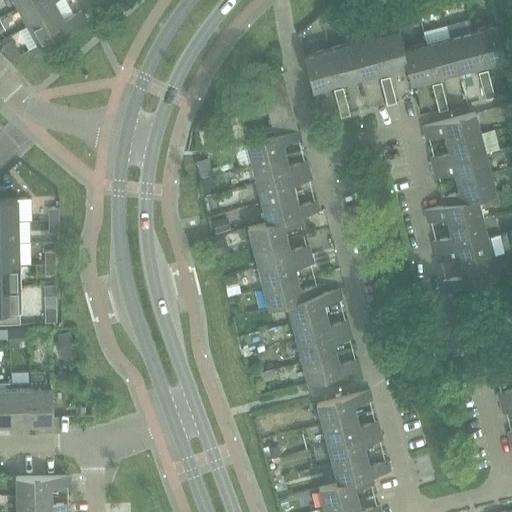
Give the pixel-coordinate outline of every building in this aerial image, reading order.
[(31,0),(18,7),(28,25),(59,9),(54,0),(31,0)] [(59,9),(28,25),(38,44),(86,18),(82,9),(65,18),(59,9)] [(495,24),(473,30),(482,64),(504,59),(495,24)] [(398,29),(374,36),(383,70),(406,64),(402,48),(398,29)] [(473,30),(449,36),(458,71),(482,64),(473,30)] [(374,36),(350,42),(359,76),(383,70),(374,36)] [(449,36),(426,42),(434,77),(458,71),(449,36)] [(350,42),(327,48),(336,82),(359,76),(350,42)] [(426,42),(402,48),(411,83),(434,77),(426,42)] [(336,82),(327,48),(304,54),(313,88),(336,82)] [(491,83),(487,70),(478,72),(482,85),(491,83)] [(260,78),(263,90),(286,83),(283,72),(260,78)] [(392,88),(389,75),(380,77),(383,91),(392,88)] [(444,95),(441,81),(432,84),(435,97),(444,95)] [(263,90),(265,101),(289,95),(286,83),(263,90)] [(494,96),(491,83),(482,85),(485,99),(494,96)] [(346,100),(343,87),(333,89),(337,103),(346,100)] [(396,102),(392,88),(383,91),(387,104),(396,102)] [(265,101),(268,113),(292,107),(289,95),(265,101)] [(448,108),(444,95),(435,97),(438,111),(448,108)] [(350,114),(346,100),(337,103),(340,116),(350,114)] [(268,113),(271,124),(295,118),(292,107),(268,113)] [(444,133),(447,142),(481,133),(476,111),(423,125),(426,137),(444,133)] [(271,124),(274,135),(298,129),(295,118),(271,124)] [(245,142),(251,163),(286,154),(283,143),(302,138),(299,129),(298,129),(274,135),(245,142)] [(431,157),(433,167),(486,153),(481,133),(447,142),(449,152),(431,157)] [(454,172),(457,182),(491,173),(486,153),(433,167),(436,177),(454,172)] [(251,163),(256,182),(309,169),(307,160),(288,165),(286,154),(251,163)] [(256,182),(261,202),(296,194),(293,183),(312,178),(309,169),(256,182)] [(441,196),(443,205),(477,196),(477,197),(496,192),(491,173),(457,182),(459,191),(441,196)] [(261,202),(266,222),(267,223),(301,214),(320,209),(316,196),(298,201),(296,194),(261,202)] [(446,217),(449,226),(483,218),(477,197),(477,196),(443,205),(425,209),(428,222),(446,217)] [(0,220),(17,220),(17,198),(0,198),(0,220)] [(49,219),(59,219),(59,207),(48,208),(49,219)] [(248,227),(253,247),(288,238),(285,228),(304,223),(301,214),(267,223),(266,222),(248,227)] [(433,241),(435,251),(488,237),(483,218),(449,226),(451,236),(433,241)] [(55,231),(60,231),(59,219),(49,219),(49,231),(55,231)] [(17,220),(0,220),(0,242),(18,242),(17,220)] [(456,256),(459,266),(493,257),(488,237),(435,251),(438,261),(456,256)] [(253,247),(258,266),(311,253),(309,244),(291,249),(288,238),(253,247)] [(0,263),(19,263),(18,242),(0,242),(0,263)] [(45,263),(55,262),(55,251),(45,251),(45,263)] [(258,266),(263,287),(298,278),(295,267),(314,262),(311,253),(258,266)] [(493,257),(459,266),(461,276),(443,280),(445,290),(498,276),(493,257)] [(56,274),(55,262),(45,263),(45,274),(56,274)] [(0,285),(19,285),(19,263),(0,263),(0,285)] [(268,307),(287,303),(287,302),(322,293),(319,284),(301,289),(298,278),(263,287),(268,307)] [(45,295),(56,295),(57,295),(56,284),(44,285),(45,295)] [(19,285),(0,285),(0,308),(20,308),(19,285)] [(287,303),(292,322),(326,313),(324,302),(343,298),(340,288),(322,293),(287,302),(287,303)] [(292,322),(297,341),(350,328),(348,319),(329,324),(326,313),(292,322)] [(297,341),(302,361),(336,353),(334,342),(352,337),(350,328),(297,341)] [(336,353),(302,361),(307,382),(360,368),(358,359),(339,363),(336,353)] [(511,369),(511,355),(490,361),(493,373),(511,369)] [(30,371),(30,381),(31,421),(40,421),(40,425),(53,425),(52,381),(44,381),(43,370),(30,371)] [(10,381),(0,381),(0,426),(11,426),(10,381)] [(30,381),(10,381),(11,426),(23,426),(23,422),(31,421),(30,381)] [(511,388),(498,392),(501,402),(511,399),(511,388)] [(316,403),(322,423),(356,415),(354,404),(372,399),(370,389),(316,403)] [(511,410),(511,399),(501,402),(503,413),(511,410)] [(322,423),(327,443),(380,430),(378,421),(359,425),(356,415),(322,423)] [(327,443),(332,463),(366,454),(364,443),(382,439),(380,430),(327,443)] [(332,463),(337,483),(372,475),(390,470),(388,460),(369,465),(366,454),(332,463)] [(15,476),(16,495),(52,494),(52,485),(71,485),(70,475),(15,476)] [(318,488),(323,507),(358,499),(355,488),(374,483),(372,475),(337,483),(318,488)] [(16,495),(16,511),(65,511),(71,511),(71,503),(52,503),(52,494),(16,495)] [(323,507),(324,511),(381,511),(379,505),(361,509),(358,499),(323,507)]
